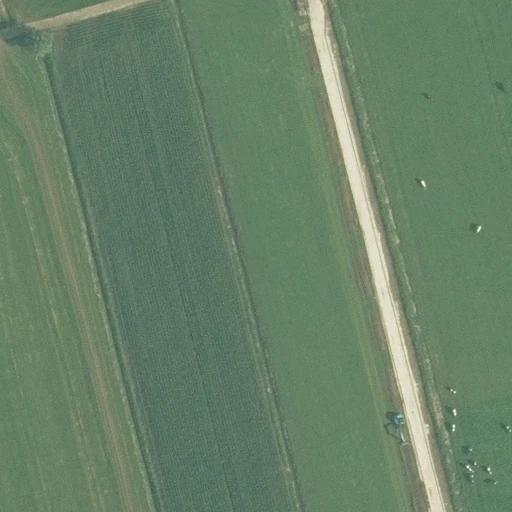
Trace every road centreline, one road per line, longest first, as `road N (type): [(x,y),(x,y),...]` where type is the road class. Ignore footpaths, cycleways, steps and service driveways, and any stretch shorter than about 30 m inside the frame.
road 1 (track): [(437,511),(311,0)]
road 2 (track): [(129,0),(0,37)]
